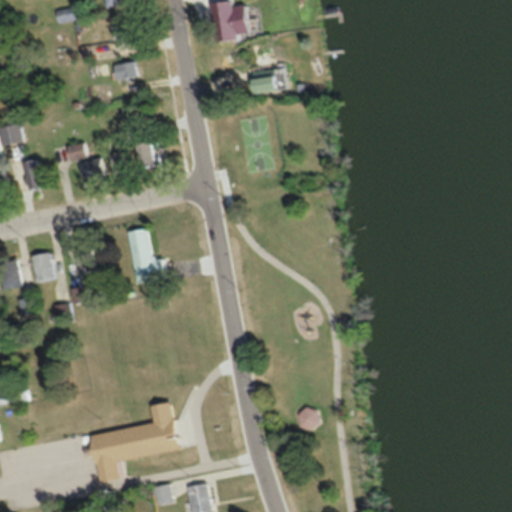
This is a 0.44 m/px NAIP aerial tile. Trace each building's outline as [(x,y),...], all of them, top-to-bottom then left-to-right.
[(87,6),(58,9),(59,20),(89,18),(87,6)] [(248,40),(245,19),(218,23),(221,44),(248,40)] [(119,44),(143,44),(143,25),(119,25),(119,44)] [(0,83),(16,79),(7,47),(0,49),(0,83)] [(143,76),(141,61),(118,65),(121,80),(143,76)] [(257,73),(257,91),(287,91),(287,73),(257,73)] [(27,140),(24,122),(1,127),(3,133),(0,133),(0,150),(6,149),(5,144),(27,140)] [(139,143),(145,170),(171,164),(166,138),(139,143)] [(120,177),(137,175),(134,152),(116,154),(120,177)] [(115,174),(109,155),(81,163),(87,182),(115,174)] [(40,159),(25,161),(30,192),(45,189),(40,159)] [(4,166),(0,166),(0,188),(8,188),(4,166)] [(172,256),(159,258),(154,226),(132,229),(139,282),(174,277),(172,256)] [(81,270),(99,270),(99,243),(81,243),(81,270)] [(60,276),(53,250),(32,255),(40,281),(60,276)] [(21,258),(2,263),(9,287),(27,283),(21,258)] [(94,301),(91,284),(75,287),(78,304),(94,301)] [(24,313),(40,311),(38,295),(22,297),(24,313)] [(75,317),(73,302),(58,304),(60,320),(75,317)] [(32,400),(32,385),(14,385),(14,400),(32,400)] [(153,389),(157,407),(93,421),(103,468),(125,463),(121,446),(185,432),(175,385),(153,389)] [(300,419),(314,429),(325,414),(312,404),(300,419)] [(192,486),(197,511),(204,511),(221,509),(215,481),(192,486)] [(160,485),(162,504),(178,502),(176,483),(160,485)]
